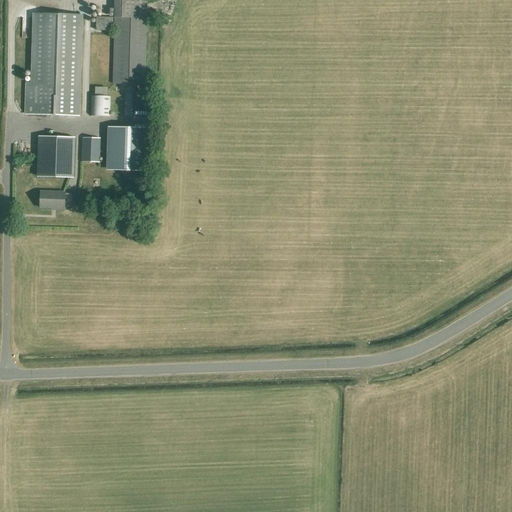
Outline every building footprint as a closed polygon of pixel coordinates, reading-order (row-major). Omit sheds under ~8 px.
[(96,30),(114,31),(112,85),(145,85),(146,18),(147,17),(147,0),(114,0),(114,18),(96,17),(96,30)] [(26,114),(79,116),(82,16),(34,14),(32,84),(26,83),(26,114)] [(91,116),(109,116),(108,97),(91,97),(91,116)] [(111,126),(110,167),(146,168),(147,127),(111,126)] [(74,178),(75,138),(39,137),(38,177),(74,178)] [(99,163),(100,139),(83,138),(82,162),(99,163)] [(79,206),(79,193),(71,193),(71,194),(65,194),(65,193),(41,192),(41,208),(56,209),(56,210),(65,210),(65,203),(71,203),(71,206),(79,206)]
